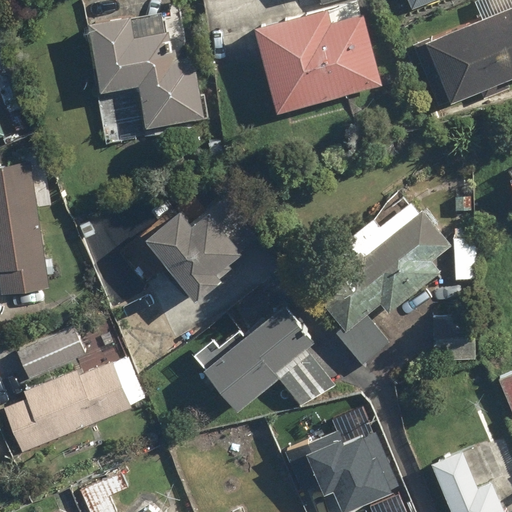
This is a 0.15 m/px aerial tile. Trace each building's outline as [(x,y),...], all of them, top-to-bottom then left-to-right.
[(185,0),(163,0),(85,15),(99,85),(137,78),(145,123),(206,111),(185,0)] [(511,72),(511,0),(417,39),(442,101),(511,72)] [(329,2),(255,20),(277,106),(381,80),(363,10),(333,18),(329,2)] [(0,135),(8,132),(0,113),(0,135)] [(478,135),(457,135),(456,209),(476,209),(478,135)] [(35,156),(0,159),(0,288),(49,283),(35,156)] [(345,235),(356,247),(313,288),(346,323),(337,331),(368,364),(392,341),(367,314),(382,300),(391,310),(442,269),(433,258),(451,241),(398,185),(345,235)] [(264,229),(229,188),(195,218),(182,203),(142,237),(194,297),(222,273),(218,269),(264,229)] [(479,276),(480,235),(455,234),(454,275),(479,276)] [(195,349),(205,361),(204,362),(238,406),(279,375),(304,407),(335,382),(307,346),(316,339),(285,298),(222,347),(213,335),(195,349)] [(481,311),(435,310),(435,356),(481,356),(481,311)] [(87,347),(75,321),(19,348),(31,374),(87,347)] [(25,394),(4,404),(26,452),(147,397),(128,356),(85,375),(79,362),(22,388),(25,394)] [(511,369),(500,374),(511,406),(511,369)] [(320,511),(331,511),(401,486),(379,427),(347,440),(344,431),(296,449),(320,511)] [(465,445),(432,458),(453,511),(510,511),(496,477),(480,483),(465,445)] [(122,471),(81,487),(90,511),(117,511),(110,494),(128,486),(122,471)] [(157,511),(141,499),(132,511),(157,511)]
